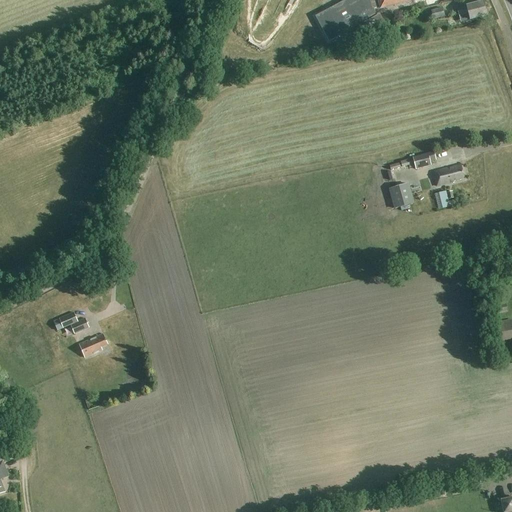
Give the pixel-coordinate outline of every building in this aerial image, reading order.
[(346,0),(315,17),(329,42),(341,36),(346,44),(363,35),(365,39),(386,28),(379,15),(375,17),(373,9),(380,7),(380,9),(415,0),(346,0)] [(468,13),(469,20),(486,16),(482,2),(456,9),(457,16),(468,13)] [(441,7),(431,10),(433,19),(444,16),(441,7)] [(433,152),(412,158),(411,158),(415,170),(431,165),(430,161),(436,159),(433,152)] [(433,172),(436,186),(456,181),(456,180),(464,178),(460,165),(433,172)] [(407,184),(389,189),(395,209),(413,204),(407,184)] [(425,215),(440,213),(439,204),(423,205),(425,215)] [(493,305),(495,313),(502,312),(501,304),(493,305)] [(70,326),(74,335),(89,328),(85,318),(77,322),(73,313),(59,319),(63,329),(70,326)] [(498,323),(502,343),(511,340),(511,323),(511,324),(511,320),(498,323)] [(78,345),(84,358),(102,350),(100,348),(107,345),(102,334),(78,345)] [(511,511),(511,497),(500,500),(502,511),(511,511)]
